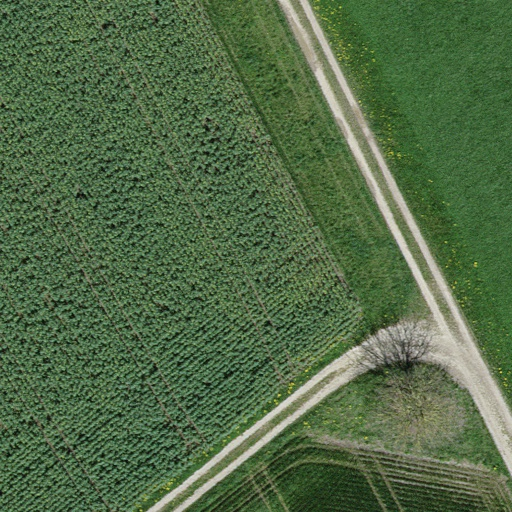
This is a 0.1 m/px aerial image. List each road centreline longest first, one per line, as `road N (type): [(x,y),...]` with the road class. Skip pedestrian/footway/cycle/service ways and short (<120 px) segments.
road 1 (track): [(257,0),(505,511)]
road 2 (track): [(132,511),(403,294)]
